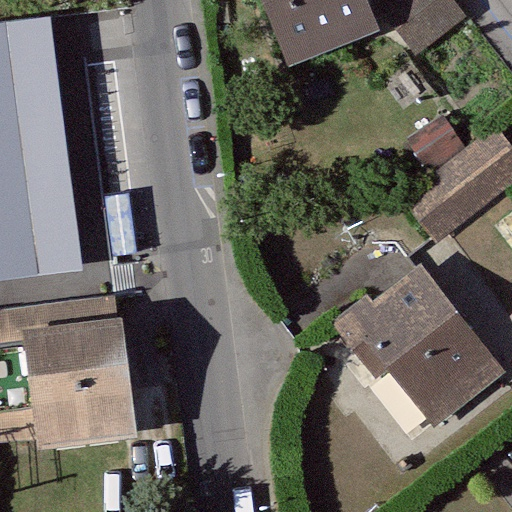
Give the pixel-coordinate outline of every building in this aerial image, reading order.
[(382,31),(368,0),(261,0),(290,69),(382,31)] [(453,0),(383,0),(379,4),(416,54),(466,17),(453,0)] [(0,24),(0,252),(81,243),(55,18),(0,24)] [(465,145),(445,115),(409,139),(430,169),(465,145)] [(511,145),(499,128),(407,200),(440,242),(511,185),(511,145)] [(506,373),(419,266),(373,303),(367,296),(333,323),(380,381),(393,370),(438,427),(506,373)] [(138,438),(119,297),(0,313),(0,345),(23,342),(38,452),(138,438)]
